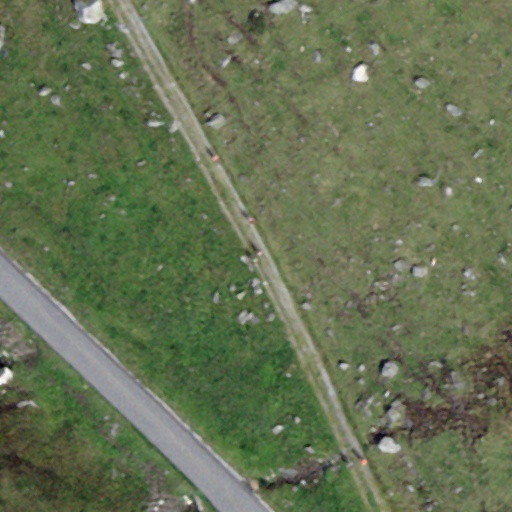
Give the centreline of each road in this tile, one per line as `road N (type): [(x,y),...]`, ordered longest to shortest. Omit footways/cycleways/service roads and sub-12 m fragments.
road 1 (track): [(120,0),(383,511)]
road 2 (tertiary): [(0,280),(239,511)]
